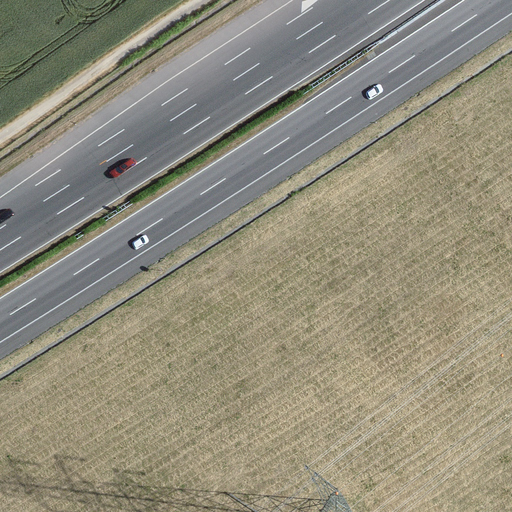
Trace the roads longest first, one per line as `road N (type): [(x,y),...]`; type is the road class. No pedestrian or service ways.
road 1 (motorway): [(0,320),(498,0)]
road 2 (motorway): [(389,0),(0,249)]
road 3 (track): [(200,0),(0,138)]
